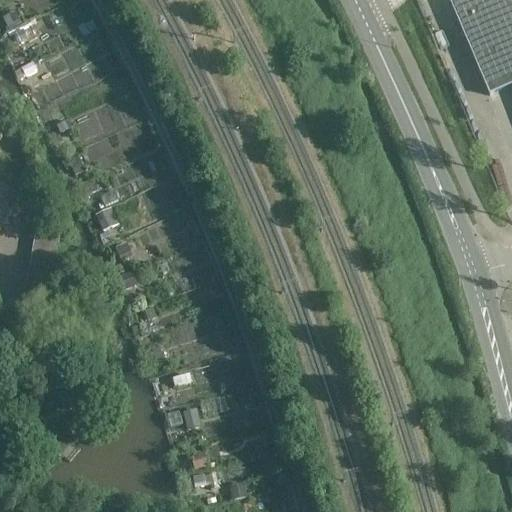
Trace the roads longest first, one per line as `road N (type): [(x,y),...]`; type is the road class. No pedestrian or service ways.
road 1 (secondary): [(472,275),(353,0)]
road 2 (secondary): [(511,417),(472,275)]
